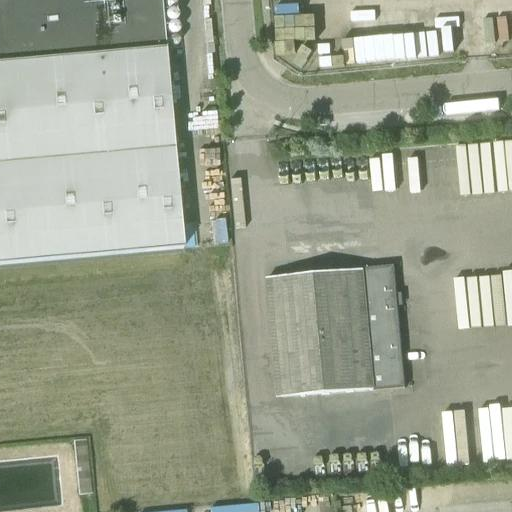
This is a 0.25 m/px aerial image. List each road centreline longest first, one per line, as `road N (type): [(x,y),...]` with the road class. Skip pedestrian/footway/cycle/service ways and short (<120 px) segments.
road 1 (unknown): [(241,51),(237,174),(261,216),(281,234),(310,241),(433,230)]
road 2 (residential): [(511,84),(278,98),(249,73),(237,0)]
road 3 (unknown): [(433,230),(441,380),(375,431),(338,441)]
